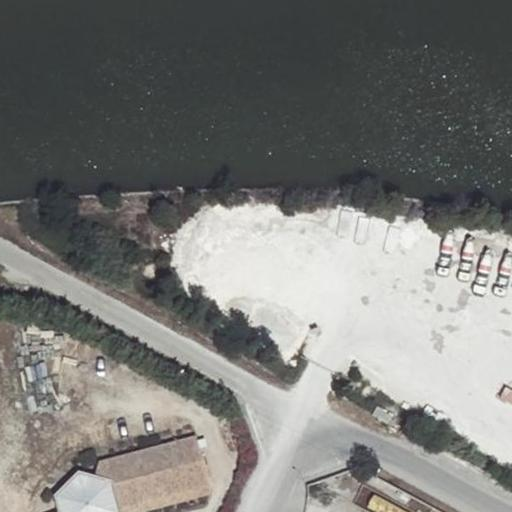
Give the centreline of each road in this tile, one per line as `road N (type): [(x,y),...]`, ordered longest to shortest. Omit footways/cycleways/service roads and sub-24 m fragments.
road 1 (unclassified): [(307,417),(0,249)]
road 2 (unclassified): [(485,511),(307,417)]
